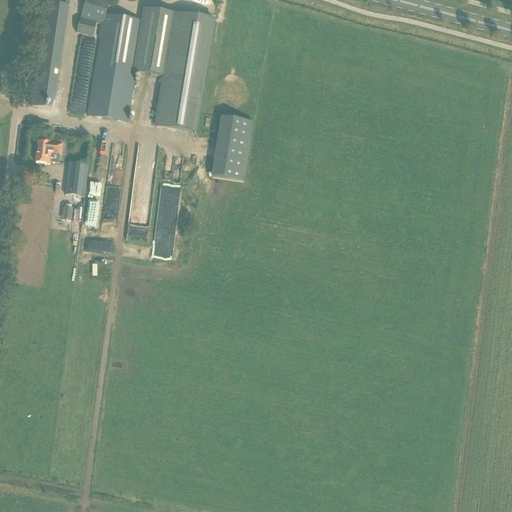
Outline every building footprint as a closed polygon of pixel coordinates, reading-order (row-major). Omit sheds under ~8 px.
[(87,118),(126,124),(135,74),(162,79),(154,129),(194,135),(213,21),(145,10),(143,22),(105,17),(107,6),(84,0),(76,35),(92,39),(96,24),(102,26),(87,118)] [(30,108),(52,111),(53,104),(55,104),(69,7),(45,4),(30,108)] [(253,124),(220,119),(211,178),(244,183),(253,124)] [(35,164),(45,165),(49,166),(51,156),(61,157),(63,146),(61,146),(62,135),(51,134),(50,145),(37,143),(35,164)] [(69,165),(65,197),(81,199),(85,167),(69,165)]
